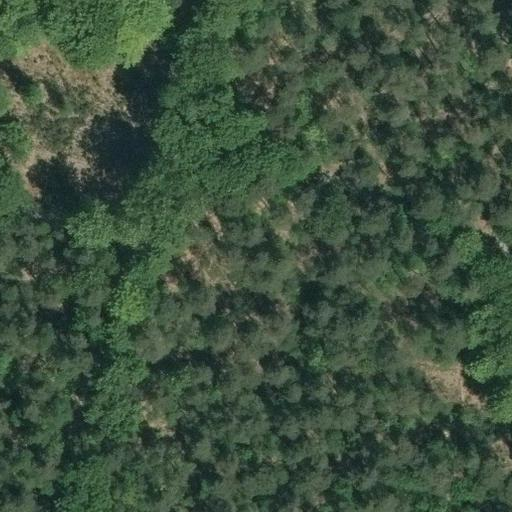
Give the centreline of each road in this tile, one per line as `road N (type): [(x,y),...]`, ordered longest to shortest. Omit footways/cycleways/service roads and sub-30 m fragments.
road 1 (track): [(118,238),(168,105),(323,177),(511,244)]
road 2 (track): [(0,208),(118,238),(20,511)]
road 3 (track): [(387,511),(511,439)]
